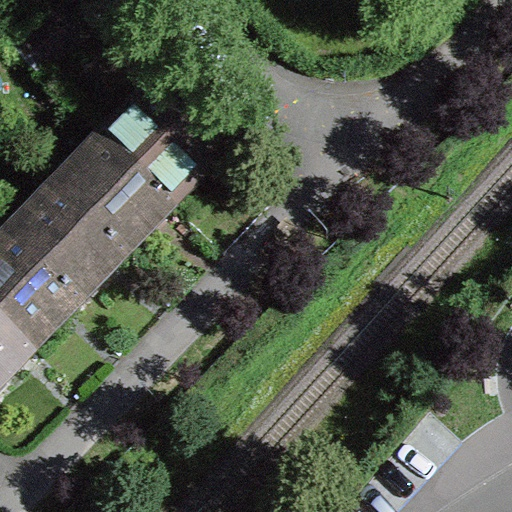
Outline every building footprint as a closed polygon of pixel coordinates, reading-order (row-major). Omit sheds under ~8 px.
[(36,72),(96,28),(75,0),(74,0),(10,47),(36,72)] [(138,121),(113,147),(173,205),(186,191),(222,153),(155,88),(130,114),(138,121)] [(136,243),(173,205),(113,147),(109,143),(63,191),(127,253),(136,243)] [(63,191),(17,239),(80,300),(93,288),(127,253),(63,191)] [(47,335),(80,300),(17,239),(0,255),(0,315),(34,348),(47,335)] [(0,382),(34,348),(0,315),(0,382)]
